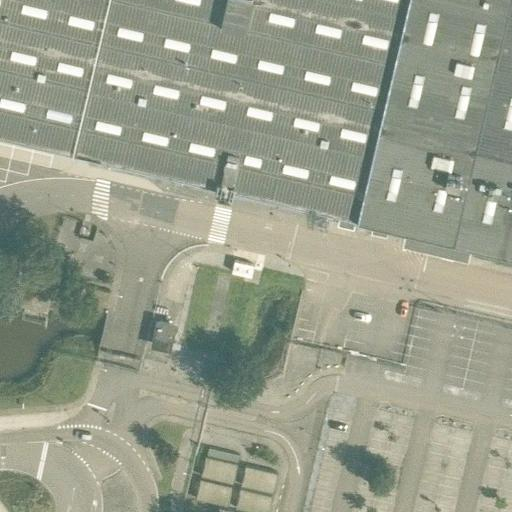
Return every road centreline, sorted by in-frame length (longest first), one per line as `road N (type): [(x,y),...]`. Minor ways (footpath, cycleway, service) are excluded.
road 1 (tertiary): [(148,511),(140,464),(100,436),(54,436),(0,451)]
road 2 (unknown): [(366,390),(333,511)]
